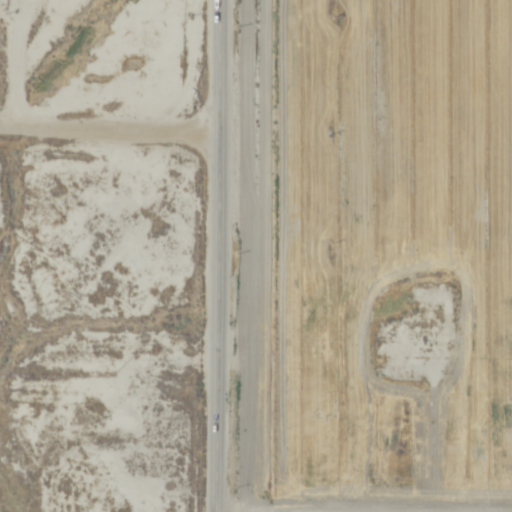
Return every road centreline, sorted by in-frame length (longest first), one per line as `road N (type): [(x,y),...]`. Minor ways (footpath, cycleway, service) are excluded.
road 1 (secondary): [(216,511),(221,0)]
road 2 (track): [(0,133),(219,134)]
